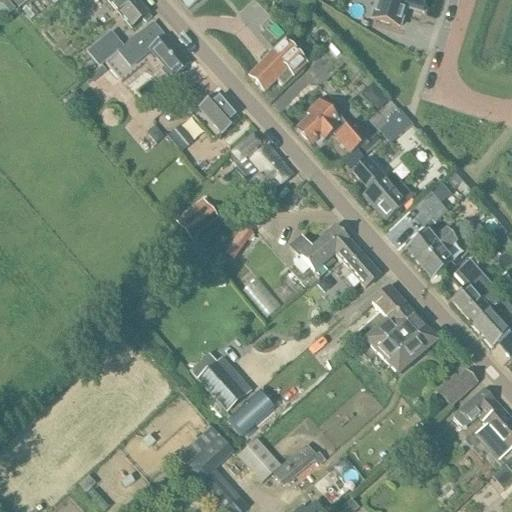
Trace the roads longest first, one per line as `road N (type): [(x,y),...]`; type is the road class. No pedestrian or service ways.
road 1 (tertiary): [(511,392),(159,0)]
road 2 (residential): [(511,102),(474,98),(454,60),(471,0)]
